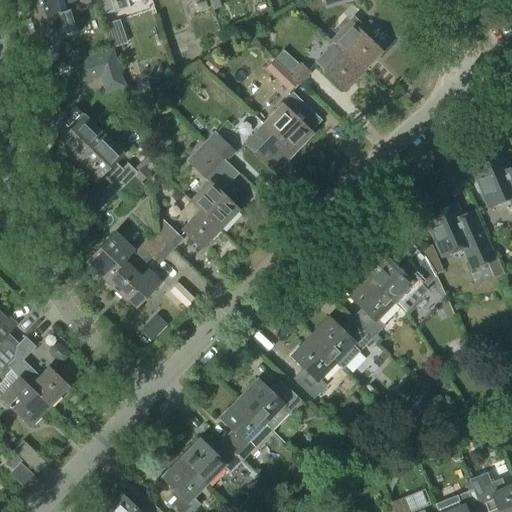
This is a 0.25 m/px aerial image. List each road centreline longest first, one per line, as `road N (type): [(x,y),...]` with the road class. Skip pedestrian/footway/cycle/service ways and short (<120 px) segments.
road 1 (residential): [(146,397),(474,72)]
road 2 (residential): [(146,397),(60,300),(9,194)]
road 3 (residential): [(36,511),(146,397)]
